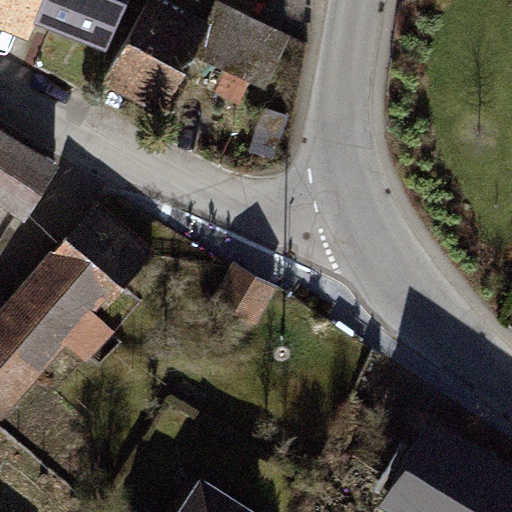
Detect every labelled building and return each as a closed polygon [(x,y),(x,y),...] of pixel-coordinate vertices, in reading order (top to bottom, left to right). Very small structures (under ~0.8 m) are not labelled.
[(0,0),(0,30),(35,45),(46,20),(111,49),(132,0),(0,0)] [(214,16),(177,0),(150,0),(113,85),(250,146),(299,35),(221,1),(214,16)] [(511,0),(446,0),(420,138),(511,155),(511,0)] [(78,157),(0,116),(0,211),(39,232),(78,157)] [(152,239),(98,197),(0,318),(0,414),(10,422),(60,361),(82,378),(122,329),(107,317),(162,248),(152,239)] [(278,291),(231,264),(203,312),(251,339),(278,291)] [(511,511),(511,462),(394,402),(351,487),(399,511),(511,511)] [(260,511),(201,475),(178,511),(260,511)]
